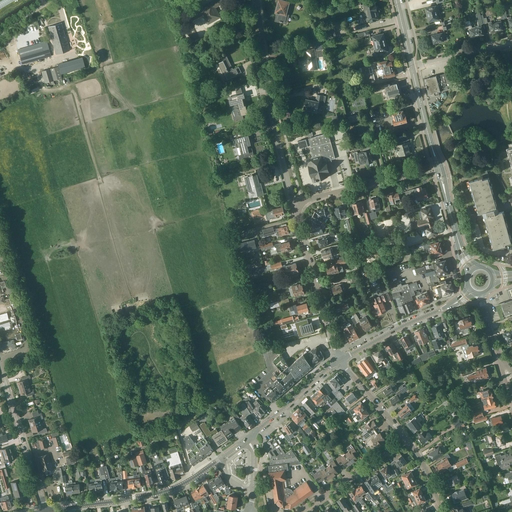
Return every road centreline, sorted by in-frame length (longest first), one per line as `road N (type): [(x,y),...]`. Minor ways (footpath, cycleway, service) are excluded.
road 1 (residential): [(294,203),(269,111),(257,0)]
road 2 (residential): [(338,359),(294,203)]
road 3 (residential): [(45,511),(0,363)]
road 4 (residential): [(45,511),(153,494),(193,478)]
road 5 (residential): [(294,203),(438,165)]
road 6 (residential): [(301,511),(405,437)]
road 7 (residential): [(338,359),(452,303)]
road 8 (residential): [(247,438),(338,359)]
